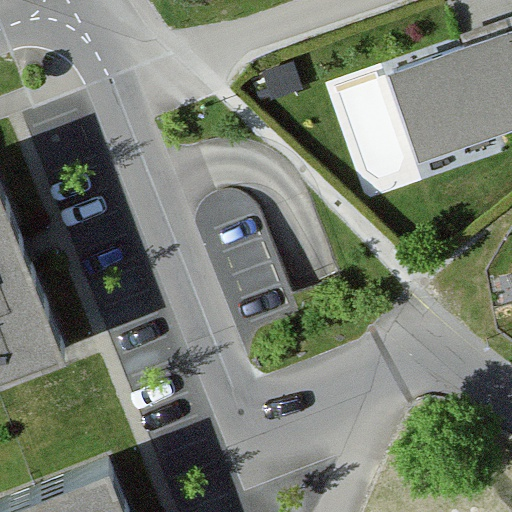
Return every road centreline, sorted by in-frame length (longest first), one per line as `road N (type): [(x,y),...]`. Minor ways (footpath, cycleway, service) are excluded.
road 1 (residential): [(114,83),(227,377),(242,396),(274,404),(377,371)]
road 2 (residential): [(355,0),(114,83)]
road 3 (residential): [(334,511),(373,433),(377,371)]
road 4 (residential): [(377,371),(448,361),(511,395)]
